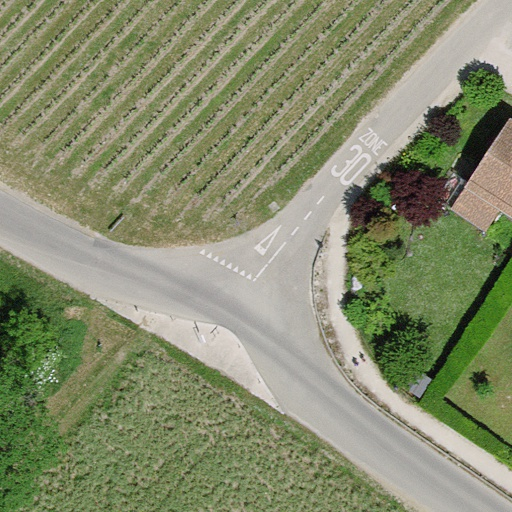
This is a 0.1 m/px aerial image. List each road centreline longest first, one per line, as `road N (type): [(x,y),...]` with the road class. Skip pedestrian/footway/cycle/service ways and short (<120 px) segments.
road 1 (residential): [(511,2),(312,209),(235,319)]
road 2 (tertiary): [(483,511),(235,319)]
road 3 (tertiary): [(235,319),(0,214)]
road 4 (unknown): [(162,286),(54,424),(0,479)]
